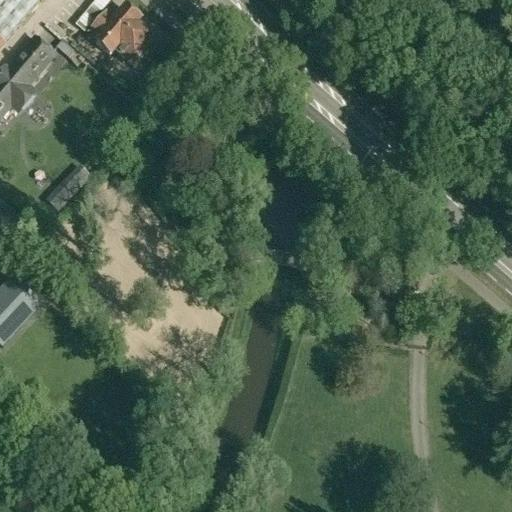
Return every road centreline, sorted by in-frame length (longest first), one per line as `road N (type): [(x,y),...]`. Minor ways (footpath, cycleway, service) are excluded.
road 1 (primary): [(179,0),(511,291)]
road 2 (primary): [(511,241),(244,0)]
